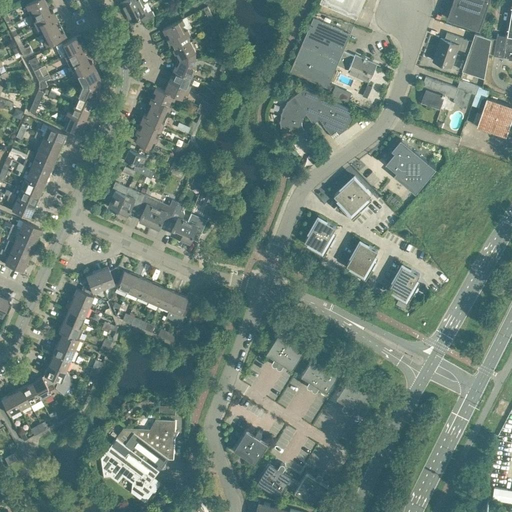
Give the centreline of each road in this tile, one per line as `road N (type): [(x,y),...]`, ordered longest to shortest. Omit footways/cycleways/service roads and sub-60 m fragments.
road 1 (unclassified): [(267,287),(310,178),(386,127),(409,51),(402,10)]
road 2 (residential): [(67,220),(122,75),(93,0)]
road 3 (unclassified): [(267,287),(192,271),(67,220)]
road 4 (secondary): [(511,216),(431,362)]
road 5 (secondary): [(423,375),(355,511)]
road 6 (unclassified): [(234,511),(236,491),(217,431),(230,380)]
road 7 (unclassified): [(345,448),(230,380)]
road 8 (secondary): [(415,511),(473,393)]
